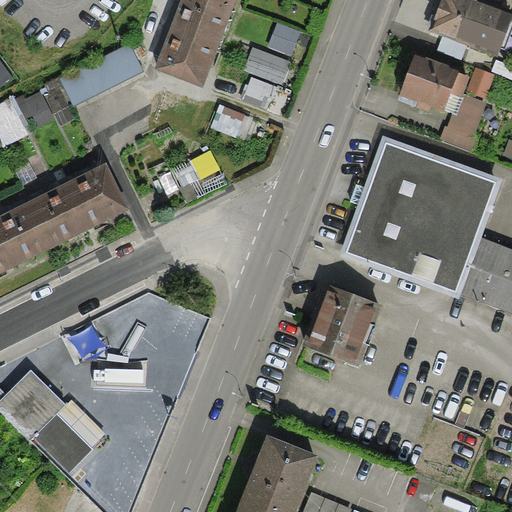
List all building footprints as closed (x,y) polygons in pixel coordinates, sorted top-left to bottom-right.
[(233,2),(228,0),(180,0),(153,68),(199,87),(233,2)] [(511,15),(511,4),(500,0),(440,0),(430,29),(498,54),(511,15)] [(128,42),(58,78),(71,104),(141,68),(128,42)] [(463,62),(417,45),(399,92),(444,110),(451,92),(463,62)] [(511,63),(495,58),(490,70),(493,71),(511,77),(511,63)] [(490,70),(475,65),(466,91),(484,98),(493,71),(490,70)] [(275,86),(250,77),(244,94),(269,103),(275,86)] [(39,89),(49,107),(59,124),(73,116),(53,81),(39,89)] [(21,93),(13,97),(23,119),(49,107),(39,89),(23,97),(21,93)] [(451,92),(444,110),(451,112),(441,139),(471,150),(488,106),(451,92)] [(245,113),(217,102),(207,125),(235,137),(245,113)] [(7,105),(0,109),(0,131),(17,122),(7,105)] [(502,173),(387,130),(342,250),(511,313),(511,243),(480,232),(502,173)] [(511,137),(507,136),(500,155),(511,159),(511,137)] [(55,245),(135,206),(109,154),(30,193),(55,245)] [(0,271),(55,245),(30,193),(0,208),(0,271)] [(382,300),(332,278),(303,345),(353,367),(382,300)] [(31,361),(0,397),(0,406),(75,468),(97,442),(59,410),(72,394),(31,361)] [(292,511),(317,447),(268,428),(239,501),(267,511),(292,511)] [(356,511),(311,493),(302,511),(356,511)] [(267,511),(239,501),(235,511),(267,511)]
